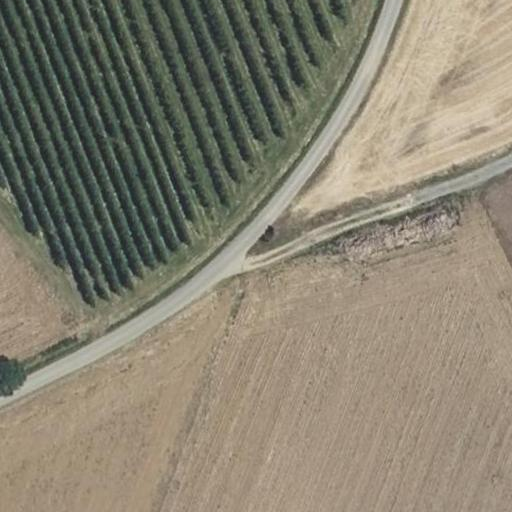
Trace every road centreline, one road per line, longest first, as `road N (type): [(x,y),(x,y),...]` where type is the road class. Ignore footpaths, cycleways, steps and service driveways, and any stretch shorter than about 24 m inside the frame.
road 1 (unclassified): [(0,398),(119,339),(258,229),(363,77),(394,0)]
road 2 (track): [(224,261),(244,264),(511,153)]
